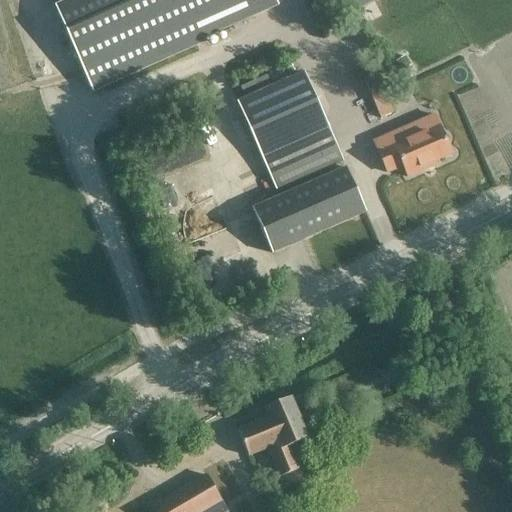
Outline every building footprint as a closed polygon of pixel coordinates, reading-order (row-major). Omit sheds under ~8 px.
[(273,0),(79,0),(56,11),(89,89),(276,6),(273,0)] [(343,82),(366,71),(350,34),(327,44),(343,82)] [(341,159),(327,129),(303,74),(237,103),(275,188),(341,159)] [(380,119),(393,114),(376,75),(363,81),(380,119)] [(407,178),(422,171),(421,168),(451,155),(434,116),(373,142),(386,174),(402,167),(407,178)] [(271,254),(365,213),(345,169),(251,210),(271,254)] [(268,418),(237,430),(248,457),(266,449),(281,488),(304,479),(292,450),(296,448),(294,444),(308,438),(290,398),(264,409),(268,418)] [(152,507),(154,511),(225,511),(205,476),(152,507)]
